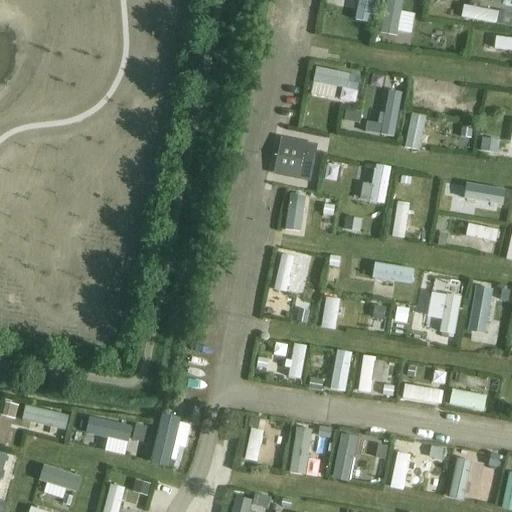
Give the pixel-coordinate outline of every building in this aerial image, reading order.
[(373,9),(374,0),(357,0),(357,1),(362,2),(361,7),(373,9)] [(382,0),(382,11),(417,14),(418,2),(393,0),(382,0)] [(469,27),(472,0),(460,0),(459,11),(451,10),(450,24),(469,27)] [(511,25),(511,0),(510,0),(508,11),(500,10),(497,22),(511,25)] [(328,15),(322,42),(334,45),(339,17),(328,15)] [(380,19),(376,52),(388,54),(392,20),(380,19)] [(428,28),(423,57),(437,59),(442,30),(428,28)] [(511,44),(511,40),(476,38),(475,49),(511,52),(511,44)] [(350,72),(348,88),(361,90),(364,74),(350,72)] [(460,86),(416,79),(414,93),(418,94),(417,99),(426,101),(427,95),(439,97),(438,103),(447,104),(448,98),(458,100),(460,86)] [(347,92),(313,85),(310,99),(344,107),(347,92)] [(492,94),(487,122),(498,124),(503,96),(492,94)] [(389,119),(356,114),(354,125),(375,129),(374,133),(381,135),(382,130),(387,131),(389,119)] [(418,152),(424,119),(410,116),(403,150),(418,152)] [(497,135),(461,130),(459,141),(496,146),(497,135)] [(272,176),(308,184),(316,147),(280,139),(272,176)] [(382,206),(389,170),(375,167),(371,187),(362,186),(359,201),(382,206)] [(431,211),(435,183),(423,181),(421,198),(412,196),(410,212),(419,213),(419,210),(431,211)] [(439,209),(465,214),(467,202),(457,201),(458,196),(448,194),(447,199),(441,198),(439,209)] [(291,200),(286,231),(298,233),(303,202),(291,200)] [(345,207),(338,236),(349,239),(356,210),(345,207)] [(429,220),(394,214),(392,226),(427,232),(429,220)] [(473,214),(471,227),(500,232),(503,219),(473,214)] [(476,229),(444,224),(442,235),(461,239),(460,243),(467,244),(468,240),(474,241),(476,229)] [(326,246),(326,263),(346,262),(345,245),(326,246)] [(282,252),(276,281),(288,283),(294,254),(282,252)] [(365,301),(371,262),(357,260),(350,298),(365,301)] [(411,304),(418,271),(406,269),(402,288),(397,287),(396,294),(401,295),(399,301),(411,304)] [(460,311),(465,282),(454,280),(450,298),(445,297),(443,308),(460,311)] [(272,289),(265,323),(277,325),(281,305),(289,307),(291,295),(284,294),(284,291),(272,289)] [(468,310),(498,315),(500,304),(470,299),(468,310)] [(333,332),(338,302),(324,300),(320,329),(333,332)] [(455,322),(418,315),(415,330),(453,337),(455,322)] [(465,324),(459,353),(472,355),(477,326),(465,324)] [(299,382),(304,349),(293,347),(290,363),(284,362),(283,369),(288,370),(287,380),(299,382)] [(338,354),(331,388),(344,390),(351,357),(338,354)] [(391,367),(404,368),(405,355),(392,355),(391,367)] [(354,388),(382,392),(384,381),(371,379),(372,373),(364,372),(363,378),(356,376),(354,388)] [(438,393),(403,387),(401,399),(436,405),(438,393)] [(484,398),(451,392),(448,406),(482,413),(484,398)] [(96,422),(138,428),(141,415),(98,409),(96,422)] [(66,417),(37,410),(35,422),(51,426),(50,432),(62,435),(66,417)] [(0,423),(0,434),(12,440),(18,426),(2,420),(0,423)] [(157,424),(150,459),(164,462),(168,444),(172,445),(174,436),(170,435),(171,427),(157,424)] [(75,425),(71,443),(88,447),(93,429),(75,425)] [(147,431),(118,426),(116,437),(122,438),(121,443),(130,444),(131,439),(146,442),(147,431)] [(181,428),(178,443),(191,446),(194,431),(181,428)] [(248,435),(241,468),(252,471),(256,455),(261,457),(264,447),(258,446),(260,437),(248,435)] [(295,435),(289,475),(301,477),(307,437),(295,435)] [(372,460),(375,442),(366,440),(365,445),(363,444),(360,458),(372,460)] [(337,446),(330,480),(342,483),(346,462),(354,463),(356,450),(337,446)] [(414,467),(378,461),(376,474),(411,480),(414,467)] [(468,466),(461,502),(475,505),(482,468),(468,466)] [(456,474),(420,467),(418,478),(454,486),(456,474)] [(502,511),(511,511),(511,473),(506,473),(498,511),(502,511)] [(40,492),(73,500),(76,487),(43,479),(40,492)] [(205,484),(201,494),(220,503),(224,494),(205,484)] [(105,502),(137,511),(140,500),(122,495),(123,490),(112,487),(111,492),(108,491),(105,502)] [(65,511),(69,501),(38,491),(34,502),(64,511),(65,511)] [(268,511),(272,496),(257,492),(254,505),(248,503),(245,511),(268,511)]
